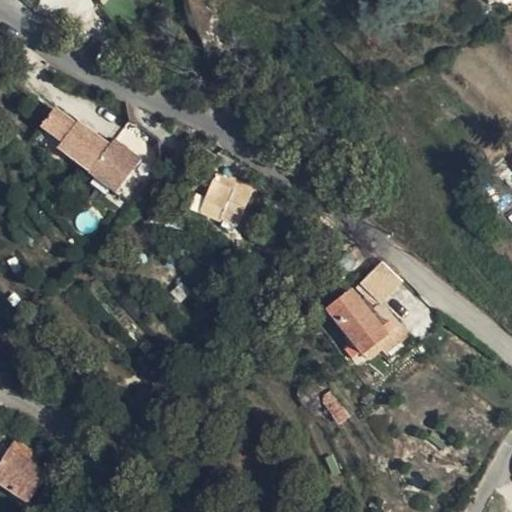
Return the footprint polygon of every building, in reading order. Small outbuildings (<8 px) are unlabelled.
[(480,0),(485,9),(502,0),(480,0)] [(378,126),(360,95),(349,100),(368,132),(378,126)] [(69,129),(51,110),(35,123),(52,144),(51,146),(98,200),(127,171),(106,147),(97,155),(72,127),(69,129)] [(222,211),(218,220),(231,226),(248,191),(217,176),(204,202),(222,211)] [(217,222),(218,220),(222,211),(204,202),(199,212),(217,222)] [(377,296),(398,271),(377,253),(356,278),(377,296)] [(382,327),(376,319),(362,303),(345,284),(323,303),(349,334),(340,342),(348,352),(357,344),(360,347),(382,327)] [(376,319),(381,315),(367,299),(362,303),(376,319)] [(383,313),(381,315),(376,319),(382,327),(390,321),(383,313)] [(42,472),(0,448),(0,493),(23,506),(42,472)]
